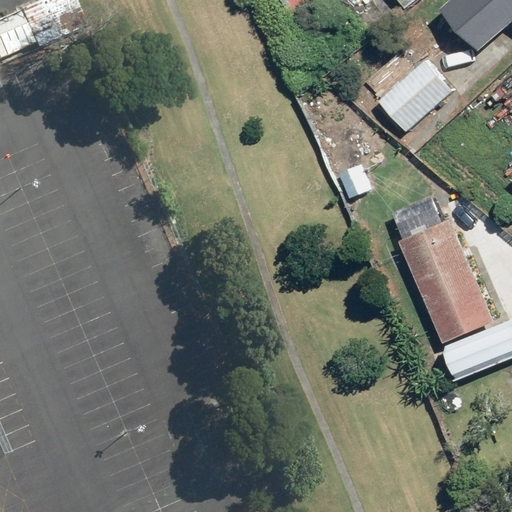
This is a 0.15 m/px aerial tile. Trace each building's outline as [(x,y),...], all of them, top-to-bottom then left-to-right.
[(68,0),(49,0),(0,20),(0,58),(79,26),(68,0)] [(294,0),(302,10),(316,0),(294,0)] [(511,0),(455,0),(444,10),(478,50),(511,21),(511,0)] [(333,30),(298,50),(312,75),(348,54),(333,30)] [(385,100),(407,127),(448,92),(426,66),(385,100)] [(448,223),(403,241),(445,341),(490,322),(448,223)] [(446,352),(454,374),(511,352),(511,328),(511,327),(446,352)]
